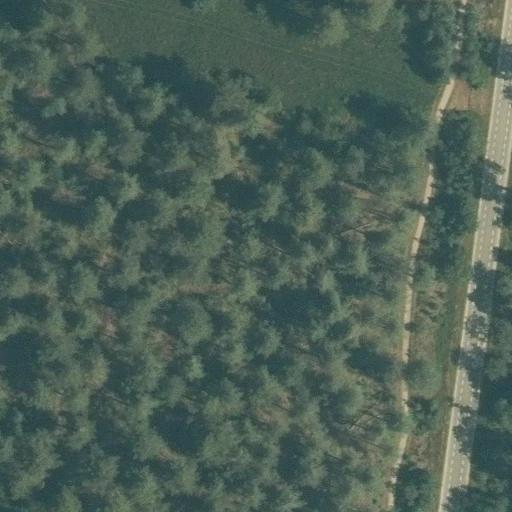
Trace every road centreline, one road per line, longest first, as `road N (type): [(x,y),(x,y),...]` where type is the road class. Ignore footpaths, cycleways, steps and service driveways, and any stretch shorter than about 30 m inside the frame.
road 1 (tertiary): [(452,511),(511,47)]
road 2 (track): [(503,112),(372,72)]
